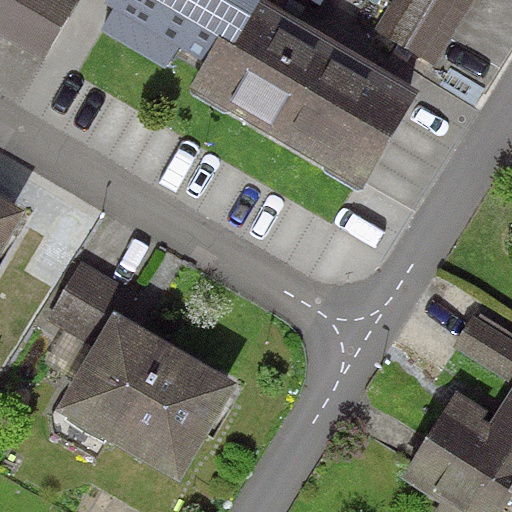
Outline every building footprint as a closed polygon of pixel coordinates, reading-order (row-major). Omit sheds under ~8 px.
[(75,1),(73,0),(0,0),(0,38),(40,62),(75,1)] [(253,0),(116,0),(123,4),(110,26),(166,58),(178,36),(205,52),(219,26),(234,35),(253,0)] [(474,0),(390,0),(390,1),(452,38),(474,0)] [(452,38),(390,1),(371,33),(433,70),(452,38)] [(413,92),(264,5),(240,47),(223,37),(198,81),(364,177),(413,92)] [(0,257),(29,209),(0,192),(0,257)] [(136,297),(78,263),(42,324),(86,350),(43,423),(171,498),(231,397),(116,329),(136,297)] [(511,373),(511,339),(469,316),(452,346),(510,377),(511,373)] [(493,415),(454,391),(396,484),(438,510),(436,511),(500,511),(509,499),(511,500),(511,390),(509,389),(493,415)]
